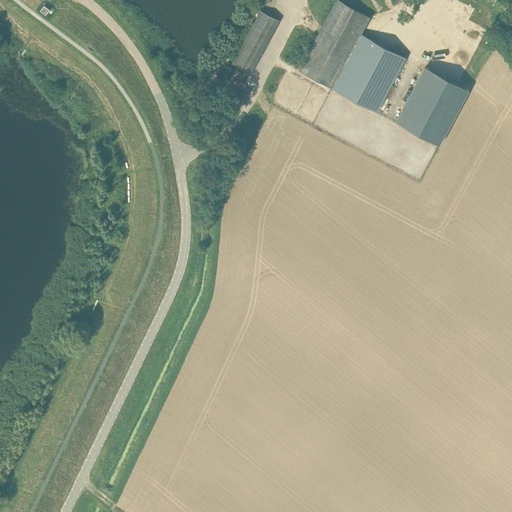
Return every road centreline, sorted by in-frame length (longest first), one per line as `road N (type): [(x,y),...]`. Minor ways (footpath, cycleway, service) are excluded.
road 1 (unclassified): [(73,511),(166,308),(186,226),(178,143),(162,101),(134,53),(85,0)]
road 2 (track): [(288,0),(273,59),(227,127),(205,146),(178,153)]
